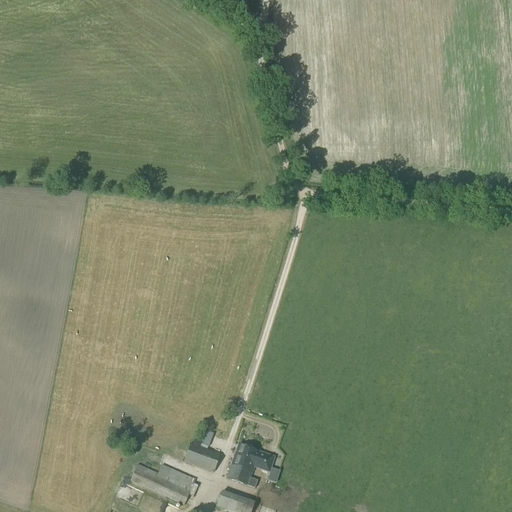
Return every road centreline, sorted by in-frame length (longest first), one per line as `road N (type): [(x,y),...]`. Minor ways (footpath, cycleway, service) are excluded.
road 1 (track): [(204,0),(256,34),(298,192),(511,211)]
road 2 (track): [(188,511),(224,467),(306,195)]
